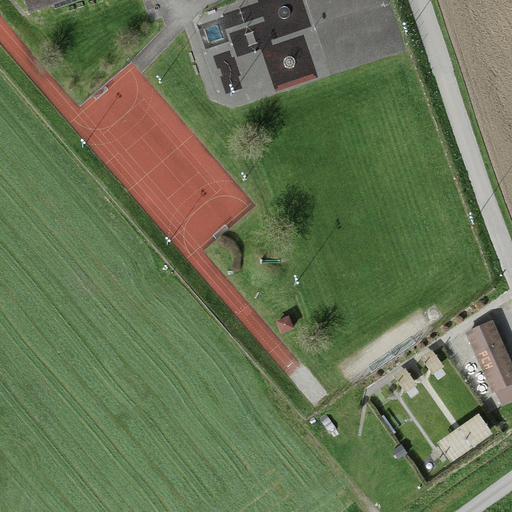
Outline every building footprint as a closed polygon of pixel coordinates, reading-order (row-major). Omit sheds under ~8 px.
[(22,0),(28,17),(79,0),(22,0)] [(198,28),(207,53),(230,45),(221,20),(198,28)] [(277,320),(283,332),(295,326),(289,314),(277,320)] [(511,360),(492,318),(465,330),(493,392),(495,391),(502,405),(511,400),(511,360)] [(421,356),(433,373),(444,365),(432,348),(421,356)] [(395,374),(407,391),(417,384),(406,367),(395,374)] [(479,411),(437,441),(452,461),(493,431),(479,411)] [(400,459),(408,453),(401,444),(393,450),(400,459)]
